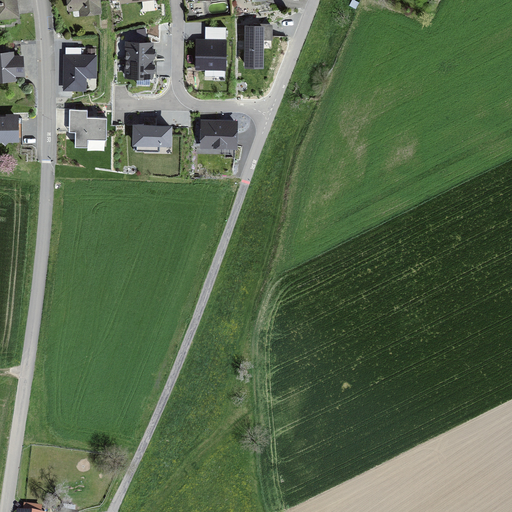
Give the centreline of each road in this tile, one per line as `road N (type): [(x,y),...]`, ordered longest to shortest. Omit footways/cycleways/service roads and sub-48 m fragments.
road 1 (residential): [(42,0),(50,50),(44,199),(3,511)]
road 2 (residential): [(270,114),(189,338),(112,511)]
road 3 (residential): [(175,0),(177,87),(187,101),(270,114)]
road 4 (residential): [(314,0),(270,114)]
